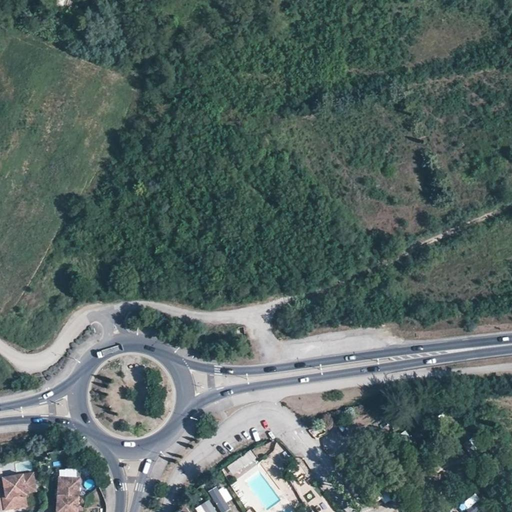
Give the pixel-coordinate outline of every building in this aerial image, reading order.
[(268,346),(259,348),(261,359),(270,357),(268,346)] [(5,509),(22,506),(20,494),(25,488),(36,486),(34,472),(3,477),(6,496),(3,497),(5,509)] [(55,511),(77,511),(80,478),(59,476),(55,511)] [(379,479),(373,484),(385,499),(391,495),(379,479)] [(441,484),(454,501),(460,496),(447,480),(441,484)] [(37,491),(36,486),(25,488),(20,494),(22,506),(27,505),(25,495),(28,493),(37,491)] [(217,489),(210,493),(221,511),(228,507),(217,489)] [(431,495),(425,499),(436,511),(440,511),(444,510),(431,495)] [(486,496),(469,509),(470,511),(476,511),(490,502),(486,496)] [(215,511),(207,499),(201,503),(206,511),(215,511)]
